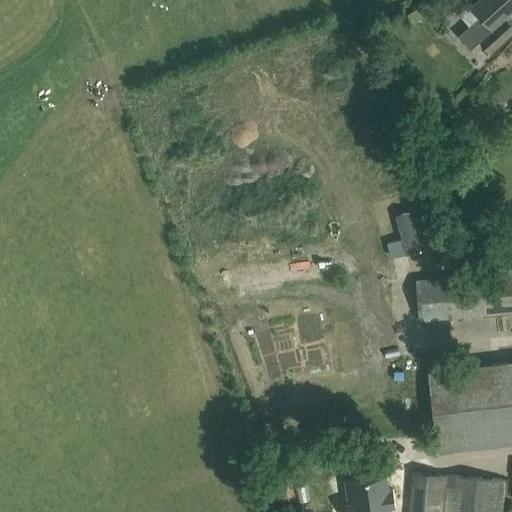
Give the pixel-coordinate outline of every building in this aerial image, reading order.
[(511,0),(481,0),(473,7),(471,4),(460,14),(470,25),(459,35),(471,49),(479,42),(490,54),(511,34),(511,24),(506,18),(511,12),(511,0)] [(391,258),(405,255),(420,251),(410,213),(395,217),(401,239),(387,243),(391,258)] [(420,318),(511,309),(511,269),(416,278),(420,318)] [(215,305),(216,319),(235,318),(234,304),(215,305)] [(511,439),(511,361),(447,369),(444,352),(428,354),(430,371),(429,371),(437,448),(511,439)] [(295,414),(308,411),(308,409),(317,407),(313,385),(279,392),(283,415),(295,413),(295,414)] [(501,511),(505,479),(414,470),(409,511),(501,511)] [(390,473),(349,479),(352,502),(350,503),(350,511),(395,511),(394,506),(399,505),(397,488),(392,489),(390,473)]
